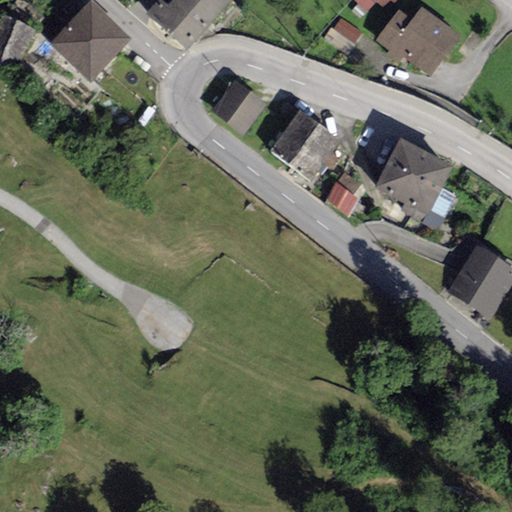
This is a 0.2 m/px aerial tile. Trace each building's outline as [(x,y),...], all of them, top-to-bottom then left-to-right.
[(221,0),(177,0),(154,27),(184,53),(226,4),(221,0)] [(380,0),(358,0),(357,2),(370,12),(380,0)] [(88,11),(55,50),(92,80),(124,41),(88,11)] [(398,20),(380,44),(431,81),(457,45),(419,17),(410,29),(398,20)] [(346,56),(359,38),(340,24),(326,42),(346,56)] [(7,28),(0,45),(0,66),(17,72),(30,36),(7,28)] [(267,106),(234,80),(209,112),(242,137),(267,106)] [(300,111),(285,130),(326,161),(341,143),(300,111)] [(310,180),(326,161),(285,130),(270,149),(310,180)] [(401,151),(377,197),(427,223),(451,177),(401,151)] [(480,253),(450,290),(480,313),(509,277),(480,253)]
